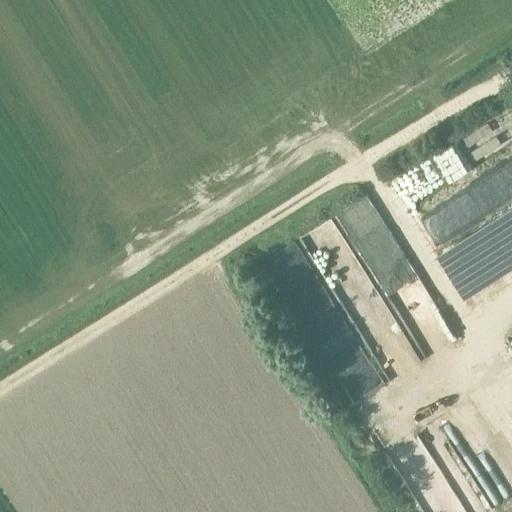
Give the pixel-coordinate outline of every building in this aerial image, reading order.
[(511,219),(487,232),(497,254),(511,246),(511,219)] [(462,335),(398,235),(370,253),(434,352),(462,335)] [(333,240),(319,243),(326,270),(340,267),(333,240)] [(289,275),(299,289),(321,273),(311,259),(289,275)] [(363,279),(351,288),(363,303),(375,294),(363,279)] [(326,330),(356,393),(382,380),(351,318),(326,330)] [(383,432),(405,417),(393,399),(371,414),(383,432)] [(385,437),(405,469),(431,454),(412,421),(385,437)] [(415,479),(427,506),(452,494),(440,467),(415,479)]
